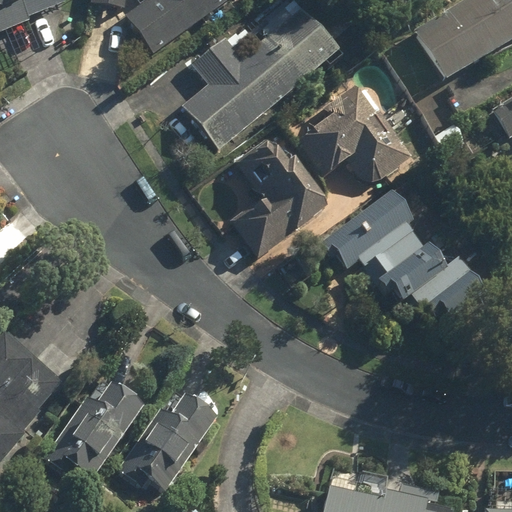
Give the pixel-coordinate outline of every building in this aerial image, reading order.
[(0,0),(0,43),(38,25),(26,0),(0,0)] [(127,0),(94,0),(93,7),(126,12),(127,0)] [(148,0),(121,21),(155,64),(236,0),(148,0)] [(511,0),(466,0),(415,34),(448,85),(511,43),(511,0)] [(226,40),(193,67),(209,87),(181,109),(219,155),(342,53),(305,9),(243,60),(226,40)] [(386,108),(364,79),(321,113),(329,124),(297,148),(322,180),(344,163),(370,197),(416,162),(378,114),(386,108)] [(511,93),(488,108),(510,144),(511,142),(511,93)] [(285,165),(267,143),(234,171),(261,203),(231,228),(260,263),(329,207),(291,160),(285,165)] [(453,329),(489,298),(458,260),(446,270),(409,227),(417,221),(394,193),(324,252),(345,277),(360,264),(399,310),(410,301),(426,320),(438,310),(453,329)] [(22,441),(67,397),(10,339),(0,349),(0,472),(27,446),(22,441)] [(147,416),(110,386),(47,462),(85,493),(147,416)] [(219,429),(181,399),(121,475),(158,505),(219,429)] [(400,511),(334,496),(329,511),(400,511)]
